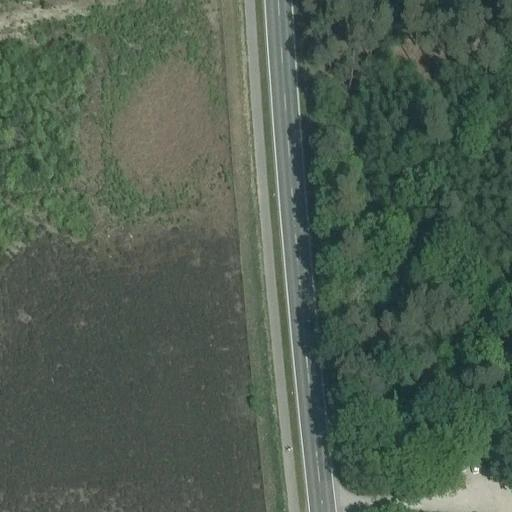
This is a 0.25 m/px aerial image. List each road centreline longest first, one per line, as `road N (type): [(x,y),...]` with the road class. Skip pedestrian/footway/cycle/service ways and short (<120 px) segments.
road 1 (secondary): [(325,511),(289,143),(284,0)]
road 2 (track): [(511,489),(333,511)]
